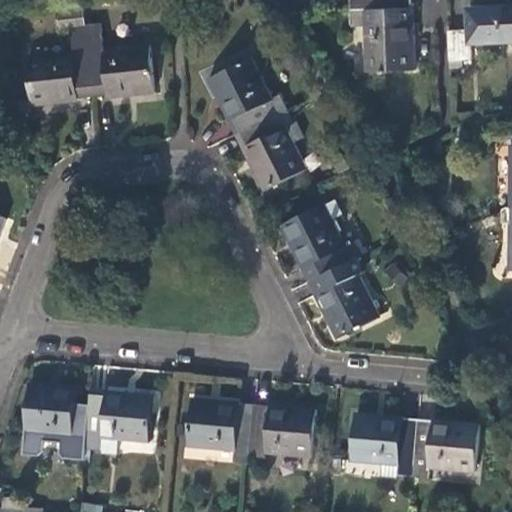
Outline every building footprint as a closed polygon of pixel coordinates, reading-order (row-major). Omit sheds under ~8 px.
[(511,2),(497,3),(498,38),(511,37),(511,2)] [(466,40),(498,38),(497,3),(464,5),(465,24),(443,25),(445,62),(457,61),(457,55),(466,54),(466,40)] [(57,26),(82,23),(80,5),(55,8),(57,26)] [(406,19),(405,8),(347,11),(348,20),(362,20),(364,65),(410,63),(408,19),(406,19)] [(98,22),(82,24),(90,92),(105,91),(106,94),(151,90),(146,43),(101,48),(98,22)] [(74,94),(90,92),(82,24),(68,26),(70,51),(25,56),(30,103),(74,98),(74,94)] [(204,79),(232,132),(282,110),(275,96),(266,100),(245,58),(204,79)] [(291,126),(282,110),(232,132),(261,189),(300,167),(282,131),(291,126)] [(278,224),(305,277),(353,255),(345,241),(339,244),(332,229),(337,226),(331,215),(340,211),(332,196),(278,224)] [(511,271),(511,210),(509,211),(501,211),(501,226),(509,226),(510,272),(511,271)] [(360,269),(353,255),(305,277),(334,333),(374,313),(354,272),(360,269)] [(57,387),(30,384),(26,429),(46,431),(67,433),(71,433),(74,403),(75,388),(57,387)] [(128,392),(90,389),(89,405),(85,447),(101,448),(102,436),(148,440),(152,395),(128,392)] [(234,462),(249,463),(249,456),(254,403),(228,401),(194,398),(190,443),(235,447),(234,462)] [(71,433),(67,433),(65,454),(69,459),(84,461),(85,447),(89,405),(74,403),(71,433)] [(286,406),(254,403),(249,456),(266,458),(267,449),(312,453),(316,409),(286,406)] [(395,472),(411,473),(415,417),(372,413),(354,412),(350,456),(396,460),(395,472)] [(436,418),(415,417),(411,473),(426,474),(427,463),(472,467),(476,421),(436,418)] [(46,431),(26,429),(23,455),(38,456),(44,452),(46,431)]
